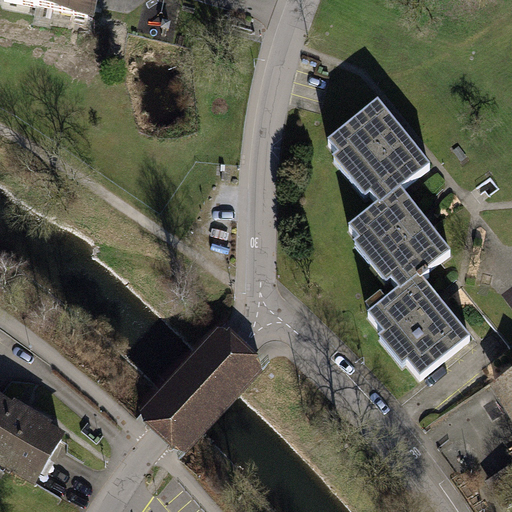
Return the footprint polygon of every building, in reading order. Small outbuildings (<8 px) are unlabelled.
[(0,0),(0,4),(96,21),(99,0),(0,0)] [(382,103),(333,142),(342,153),(335,159),(369,201),(374,197),(380,204),(352,227),(363,241),(358,244),(390,284),(395,281),(403,291),(372,315),(388,336),(384,339),(407,367),(412,363),(424,377),(471,340),(441,304),(427,285),(436,278),(431,272),(454,254),(430,224),(403,191),(434,167),(407,133),(382,103)] [(458,171),(468,190),(491,177),(480,158),(458,171)] [(511,373),(489,388),(506,414),(511,423),(511,373)] [(0,404),(0,462),(36,484),(62,440),(43,429),(46,425),(13,406),(10,410),(0,404)] [(511,474),(508,469),(487,483),(498,501),(511,491),(511,474)]
